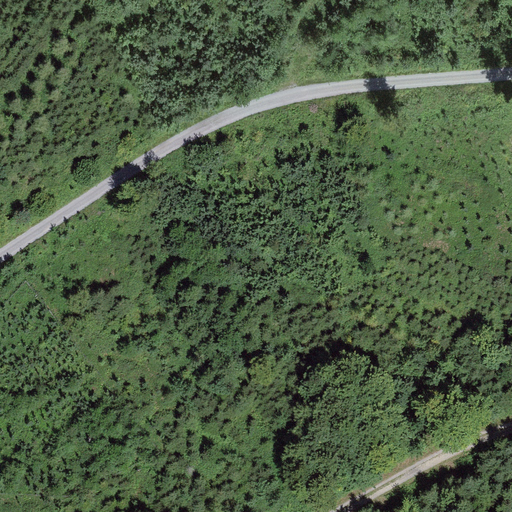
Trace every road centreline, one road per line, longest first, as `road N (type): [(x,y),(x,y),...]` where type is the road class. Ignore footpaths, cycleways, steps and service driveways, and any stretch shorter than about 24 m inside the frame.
road 1 (track): [(511,73),(306,93),(220,119),(0,260)]
road 2 (track): [(338,511),(436,457),(511,429)]
